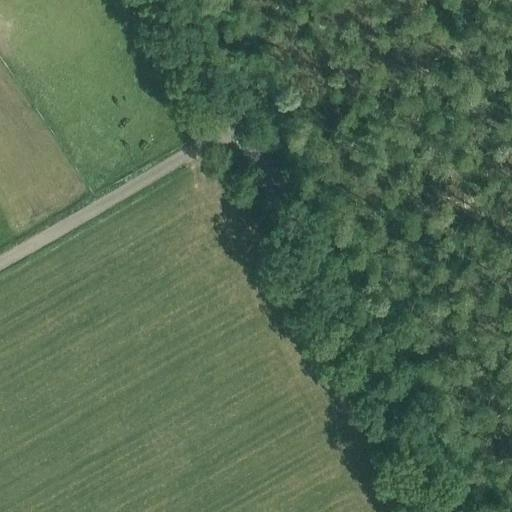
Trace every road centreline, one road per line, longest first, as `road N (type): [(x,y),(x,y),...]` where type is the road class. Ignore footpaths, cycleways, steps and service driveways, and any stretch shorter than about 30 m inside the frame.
road 1 (tertiary): [(444,511),(161,0)]
road 2 (track): [(231,127),(0,260)]
